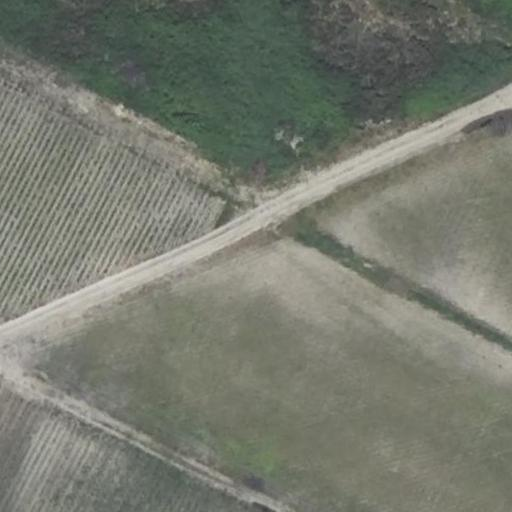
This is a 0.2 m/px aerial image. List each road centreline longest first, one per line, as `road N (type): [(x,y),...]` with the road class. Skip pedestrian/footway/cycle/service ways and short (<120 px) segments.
road 1 (track): [(511,133),(0,360)]
road 2 (track): [(273,511),(0,368)]
